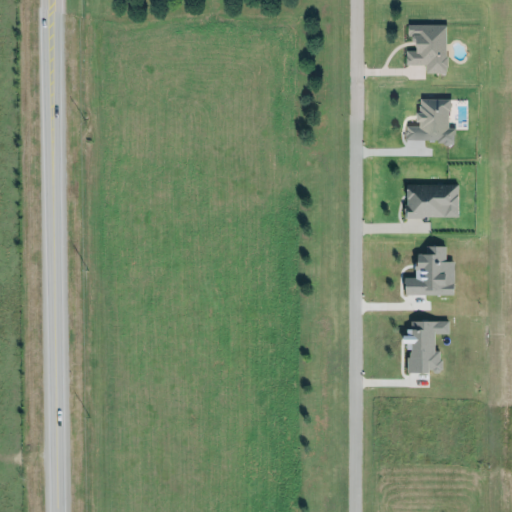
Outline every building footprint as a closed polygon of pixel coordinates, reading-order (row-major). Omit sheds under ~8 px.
[(407,19),(445,19),(445,68),(425,68),(425,59),(405,59),(405,45),(415,45),(415,38),(414,37),(414,35),(412,35),(411,34),(411,32),(410,31),(410,30),(408,30),(408,29),(407,29),(407,19)] [(418,93),(450,93),(450,107),(448,107),(448,122),(454,122),(454,141),(451,141),(450,143),(446,144),(444,142),(438,142),(438,139),(404,138),(404,119),(417,119),(417,117),(414,117),(415,105),(418,105),(418,93)] [(406,183),(458,182),(459,215),(425,215),(422,217),(404,217),(404,202),(407,202),(406,183)] [(447,247),(427,247),(427,255),(416,255),(416,279),(405,279),(405,295),(455,296),(455,262),(447,262),(447,247)] [(412,320),(448,319),(448,334),(436,333),(436,351),(439,352),(439,362),(441,362),(441,372),(433,372),(433,368),(429,368),(429,372),(408,371),(408,355),(411,355),(411,349),(408,349),(408,341),(405,342),(405,332),(408,332),(408,329),(412,329),(412,320)]
